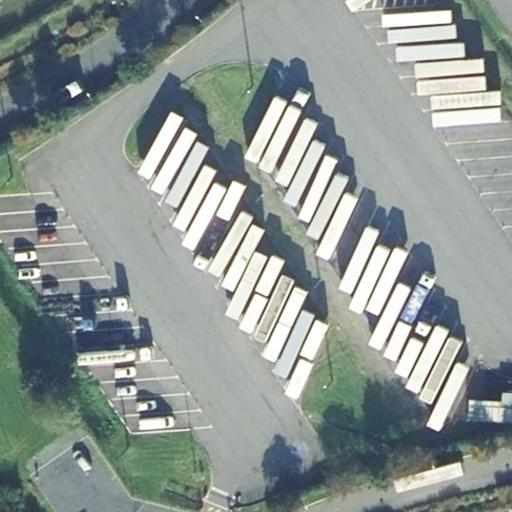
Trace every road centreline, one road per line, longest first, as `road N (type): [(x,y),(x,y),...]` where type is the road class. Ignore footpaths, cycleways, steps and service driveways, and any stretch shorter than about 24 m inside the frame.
road 1 (residential): [(0,114),(86,75),(190,0)]
road 2 (residential): [(511,476),(360,511)]
